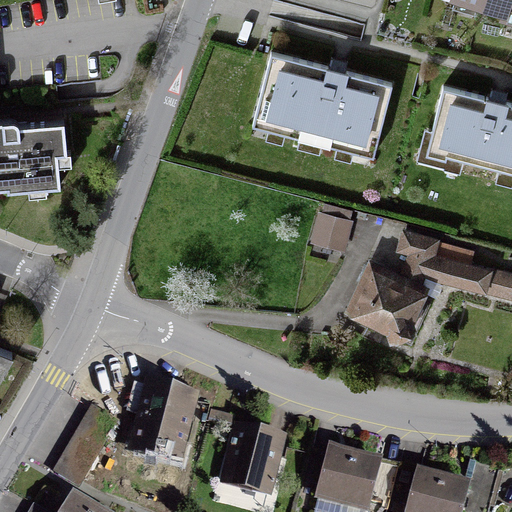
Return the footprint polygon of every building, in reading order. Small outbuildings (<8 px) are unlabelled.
[(511,0),(462,0),(503,12),(501,20),(511,22),(511,0)] [(392,82),(272,53),(254,125),(374,155),(392,82)] [(511,103),(443,86),(426,152),(511,174),(511,103)] [(0,189),(60,185),(57,152),(64,152),(62,124),(18,127),(17,120),(10,120),(0,120),(0,189)] [(353,222),(318,214),(311,246),(346,254),(353,222)] [(400,275),(423,285),(425,279),(487,295),(487,297),(511,302),(511,275),(491,271),(436,256),(439,241),(403,229),(395,255),(405,258),(400,275)] [(400,275),(368,259),(344,316),(396,334),(393,343),(411,349),(417,329),(414,322),(430,288),(423,285),(400,275)] [(0,375),(11,356),(0,351),(0,375)] [(136,447),(179,459),(196,400),(134,383),(126,410),(145,416),(136,447)] [(74,440),(66,454),(58,466),(54,473),(78,487),(117,423),(93,409),(89,415),(81,428),(74,440)] [(287,440),(237,427),(224,479),(273,492),(287,440)] [(322,485),(330,455),(310,450),(303,480),(322,485)] [(319,499),(343,505),(355,457),(331,451),(330,455),(322,485),(319,499)] [(380,463),(355,457),(343,505),(368,511),(371,499),(380,463)] [(443,479),(434,511),(467,511),(468,511),(470,511),(489,511),(500,470),(470,462),(465,485),(443,479)] [(398,468),(380,463),(371,499),(389,504),(398,468)] [(418,473),(398,468),(389,504),(396,506),(409,509),(418,473)] [(434,511),(443,479),(418,473),(409,509),(396,506),(394,511),(434,511)] [(94,511),(95,511),(73,498),(64,511),(94,511)]
